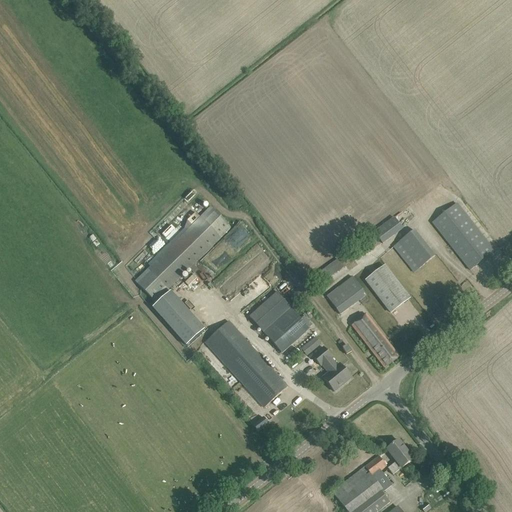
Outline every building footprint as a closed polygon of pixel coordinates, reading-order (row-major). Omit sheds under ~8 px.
[(346,210),(346,213),(346,215),(347,218),(348,220),(350,223),(353,225),(356,226),(358,227),(360,227),(363,227),(366,226),(369,224),(370,223),(372,221),(373,219),(374,215),(375,213),(374,210),(374,208),(372,205),(370,203),(369,201),(366,200),(364,199),(360,199),(358,199),(354,200),(352,201),(350,203),(349,205),(348,207),(346,210)] [(457,204),(432,223),(470,271),(494,252),(457,204)] [(211,207),(135,282),(155,303),(231,227),(211,207)] [(375,232),(383,245),(403,230),(394,218),(375,232)] [(414,231),(399,244),(419,269),(435,257),(414,231)] [(222,287),(261,250),(255,244),(217,282),(222,287)] [(318,273),(324,281),(342,269),(336,261),(318,273)] [(193,266),(189,270),(193,274),(197,269),(193,266)] [(366,282),(390,313),(409,299),(385,267),(366,282)] [(327,298),(341,315),(366,295),(353,278),(327,298)] [(186,346),(204,330),(170,292),(152,308),(186,346)] [(310,330),(276,293),(249,317),(282,355),(310,330)] [(366,315),(352,327),(384,369),(399,357),(366,315)] [(229,322),(205,343),(264,409),(288,387),(229,322)] [(315,338),(301,350),(306,356),(320,345),(315,338)] [(328,373),(322,378),(334,393),(351,378),(339,364),(337,365),(331,358),(332,358),(324,347),(312,357),(321,368),(322,366),(328,373)] [(253,426),(258,433),(268,425),(264,418),(253,426)] [(387,450),(396,462),(387,469),(393,476),(401,469),(413,460),(398,441),(387,450)] [(392,486),(381,471),(386,467),(378,457),(364,468),(342,485),(332,493),(346,511),(379,511),(390,504),(381,492),(382,491),(384,493),(392,486)]
